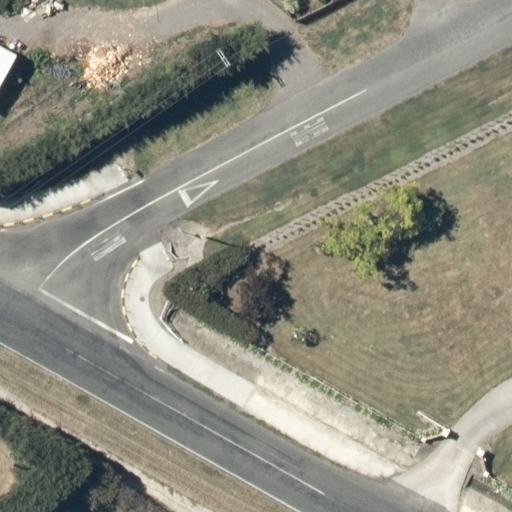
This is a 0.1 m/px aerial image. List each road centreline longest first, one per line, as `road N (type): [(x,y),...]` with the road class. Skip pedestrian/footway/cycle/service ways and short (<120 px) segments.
road 1 (residential): [(18,328),(68,260),(105,233),(511,23)]
road 2 (tertiary): [(18,328),(345,511)]
